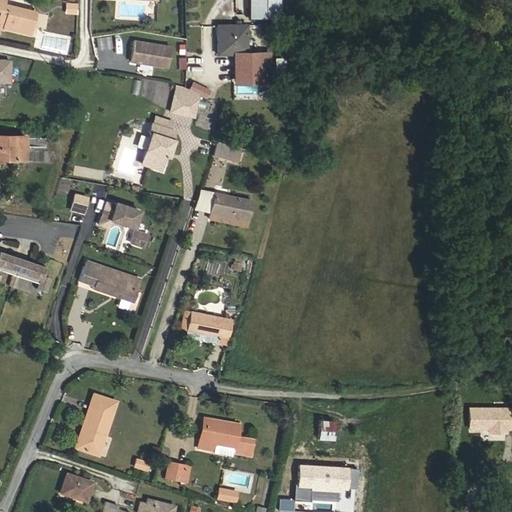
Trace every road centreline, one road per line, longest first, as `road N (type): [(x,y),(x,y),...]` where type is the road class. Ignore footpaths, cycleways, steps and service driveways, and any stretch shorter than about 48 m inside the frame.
road 1 (track): [(192,377),(326,395),(453,385),(511,362)]
road 2 (residential): [(4,511),(67,366),(100,358),(192,377)]
road 3 (unknown): [(67,366),(63,306),(97,199)]
